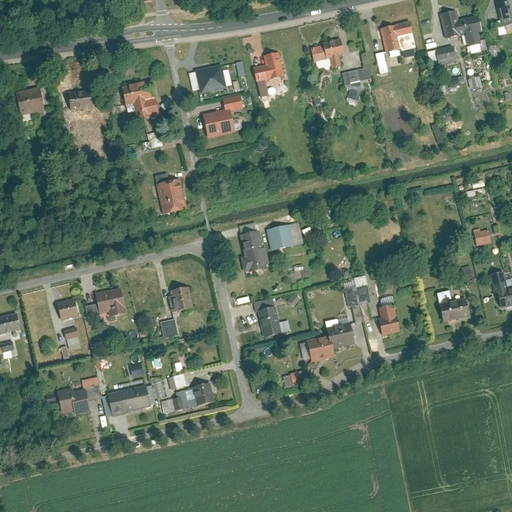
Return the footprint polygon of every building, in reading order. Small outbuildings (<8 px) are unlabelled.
[(511,23),(511,0),(504,0),(495,2),(501,26),(511,23)] [(477,15),(457,20),(455,11),(439,14),(445,38),(465,33),(468,45),(480,42),(477,30),(481,29),(477,15)] [(409,21),(379,29),(385,52),(415,45),(409,21)] [(340,65),(338,56),(343,55),(339,39),(310,46),(315,62),(328,59),(331,67),(340,65)] [(452,45),(434,50),(438,64),(456,60),(452,45)] [(417,50),(406,50),(406,58),(418,57),(417,50)] [(267,95),(263,80),(282,75),(276,52),(262,55),(264,65),(252,67),(259,97),(267,95)] [(387,73),(382,52),(374,54),(379,74),(387,73)] [(243,62),(238,63),(241,77),(247,75),(243,62)] [(199,71),(204,94),(229,89),(224,65),(199,71)] [(368,67),(341,73),(344,85),(370,78),(368,67)] [(472,89),(485,86),(482,75),(469,78),(472,89)] [(150,80),(121,86),(126,112),(134,110),(136,120),(158,115),(150,80)] [(43,109),(37,86),(14,92),(19,115),(43,109)] [(89,89),(67,92),(69,110),(91,107),(89,89)] [(222,99),(225,109),(202,115),(208,138),(234,131),(229,111),(241,108),(238,95),(222,99)] [(167,99),(160,105),(164,110),(171,104),(167,99)] [(150,142),(144,143),(146,150),(165,147),(163,132),(149,134),(150,142)] [(178,178),(156,183),(162,214),(185,209),(178,178)] [(297,222),(265,230),(270,251),(302,243),(297,222)] [(267,266),(258,230),(238,234),(244,256),(239,257),(243,272),(267,266)] [(486,230),(472,234),(476,247),(490,243),(486,230)] [(488,264),(499,309),(511,305),(511,286),(507,288),(500,261),(488,264)] [(364,275),(352,278),(363,321),(369,319),(365,302),(370,301),(364,275)] [(362,321),(352,281),(342,283),(348,308),(350,307),(354,323),(362,321)] [(119,287),(94,294),(99,314),(109,312),(110,316),(125,312),(119,287)] [(191,307),(187,287),(170,290),(175,311),(191,307)] [(463,297),(451,300),(448,290),(436,294),(443,322),(468,315),(463,297)] [(293,294),(287,301),(292,307),(299,300),(293,294)] [(73,299),(57,303),(61,320),(77,316),(73,299)] [(254,311),(257,311),(263,338),(289,332),(286,320),(278,322),(274,306),(268,307),(266,300),(252,303),(254,311)] [(382,336),(399,331),(393,304),(378,308),(380,318),(377,319),(382,336)] [(15,313),(0,316),(0,333),(19,329),(15,313)] [(177,336),(173,319),(160,322),(163,339),(177,336)] [(335,356),(333,349),(353,344),(348,321),(325,327),(327,335),(306,340),(311,361),(335,356)] [(75,327),(63,331),(68,349),(80,346),(75,327)] [(11,340),(0,343),(2,350),(13,347),(11,340)] [(68,358),(65,346),(59,348),(63,359),(68,358)] [(140,364),(129,366),(131,376),(142,373),(140,364)] [(307,370),(290,374),(293,387),(310,383),(307,370)] [(182,374),(172,377),(175,387),(185,385),(182,374)] [(96,377),(80,381),(82,388),(98,385),(96,377)] [(177,392),(178,397),(160,401),(163,415),(213,402),(208,384),(177,392)] [(145,386),(107,394),(112,416),(124,413),(124,412),(150,406),(145,386)] [(61,412),(73,410),(74,413),(89,410),(84,391),(72,394),(71,389),(56,393),(61,412)]
